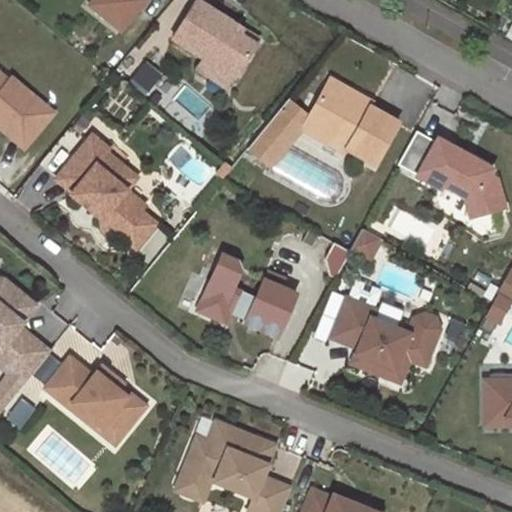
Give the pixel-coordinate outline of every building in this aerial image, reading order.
[(93,0),(89,5),(121,30),(144,0),(93,0)] [(259,39),(197,0),(195,0),(171,37),(204,58),(235,77),(259,39)] [(204,58),(197,68),(228,88),(235,77),(204,58)] [(53,113),(11,78),(9,81),(0,74),(0,128),(24,148),(53,113)] [(354,93),(328,78),(325,85),(350,99),(354,93)] [(325,85),(306,118),(331,133),(326,142),(344,152),(346,148),(375,164),(398,123),(369,107),(372,102),(354,93),(350,99),(325,85)] [(331,133),(306,118),(301,128),(326,142),(331,133)] [(406,172),(423,135),(412,130),(395,166),(406,172)] [(106,152),(89,138),(53,182),(69,195),(68,197),(99,223),(100,233),(108,240),(118,238),(133,251),(156,223),(141,210),(145,205),(127,190),(96,164),(106,152)] [(436,142),(417,176),(440,188),(442,185),(465,198),(474,202),(478,215),(505,207),(497,179),(489,175),(493,169),(459,151),(457,153),(436,142)] [(137,177),(106,152),(96,164),(127,190),(137,177)] [(465,198),(471,217),(478,215),(474,202),(465,198)] [(367,258),(376,238),(357,230),(349,250),(367,258)] [(221,255),(204,293),(215,297),(207,314),(225,322),(230,311),(246,318),(244,323),(277,337),(295,294),(280,287),(284,280),(266,272),(255,298),(232,288),(240,270),(236,262),(221,255)] [(0,279),(0,342),(2,344),(0,346),(0,365),(8,372),(35,340),(18,326),(35,306),(3,280),(0,279)] [(207,314),(215,297),(204,293),(197,310),(207,314)] [(347,297),(331,337),(358,348),(356,354),(374,361),(370,370),(401,383),(410,360),(425,366),(440,329),(405,314),(399,328),(371,317),(375,308),(347,297)] [(415,309),(405,314),(440,329),(436,318),(415,309)] [(35,340),(8,372),(23,384),(49,352),(35,340)] [(356,354),(352,363),(370,370),(374,361),(356,354)] [(92,377),(69,358),(44,388),(84,420),(87,416),(101,428),(109,418),(125,431),(145,407),(128,393),(124,397),(117,391),(120,387),(123,384),(101,366),(92,377)] [(511,378),(484,380),(484,418),(506,417),(511,419),(511,378)] [(124,397),(128,393),(120,387),(117,391),(124,397)] [(87,416),(84,420),(114,445),(125,431),(109,418),(101,428),(87,416)] [(248,511),(281,511),(291,488),(262,476),(275,445),(263,441),(261,445),(252,441),(254,437),(215,421),(207,440),(196,436),(181,474),(184,481),(202,488),(209,486),(211,481),(252,498),(247,511),(248,511)] [(263,441),(254,437),(252,441),(261,445),(263,441)] [(202,502),(209,486),(202,488),(184,481),(181,474),(174,491),(202,502)] [(372,511),(364,509),(348,502),(333,495),(332,498),(311,490),(302,511),(372,511)] [(350,497),(348,502),(364,509),(366,503),(350,497)]
